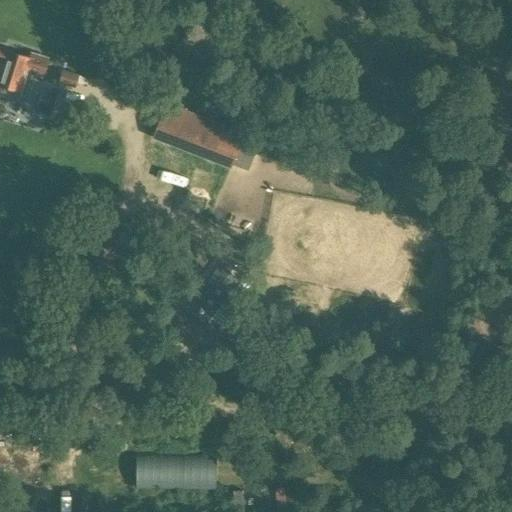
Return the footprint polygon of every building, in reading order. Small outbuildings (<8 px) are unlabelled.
[(0,42),(0,92),(8,95),(11,86),(21,90),(27,70),(42,75),(47,61),(6,49),(7,44),(0,42)] [(60,68),(58,77),(75,81),(77,72),(60,68)] [(167,102),(155,133),(231,163),(243,131),(167,102)] [(219,459),(138,458),(138,486),(218,487),(219,459)] [(277,484),(277,508),(299,508),(300,485),(277,484)]
